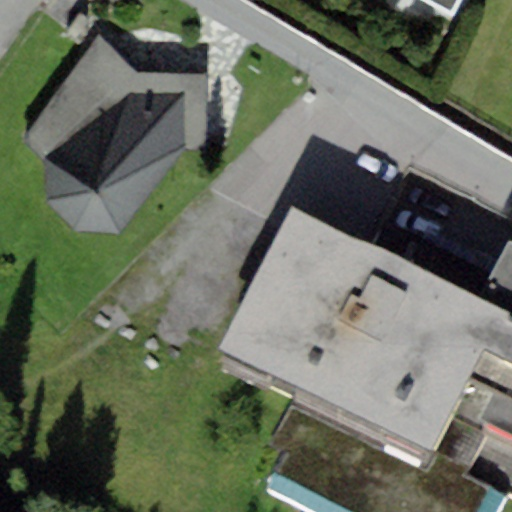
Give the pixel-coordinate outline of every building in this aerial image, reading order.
[(422,0),(455,18),(464,0),(422,0)] [(138,75),(96,36),(23,145),(46,168),(48,210),(76,232),(124,230),(187,150),(208,142),(204,74),(138,75)] [(478,300),(290,207),(218,350),(301,386),(432,454),(502,312),(478,300)] [(511,241),(509,240),(478,300),(502,312),(432,454),(430,458),(505,497),(511,500),(511,241)] [(309,511),(497,511),(505,497),(430,458),(432,454),(301,386),(270,447),(288,457),(270,491),(309,511)]
